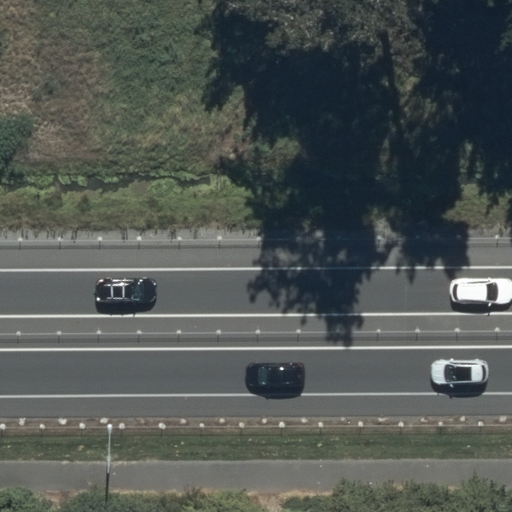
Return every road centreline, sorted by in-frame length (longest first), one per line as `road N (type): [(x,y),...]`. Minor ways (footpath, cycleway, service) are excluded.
road 1 (trunk): [(0,295),(511,291)]
road 2 (trunk): [(511,369),(0,372)]
